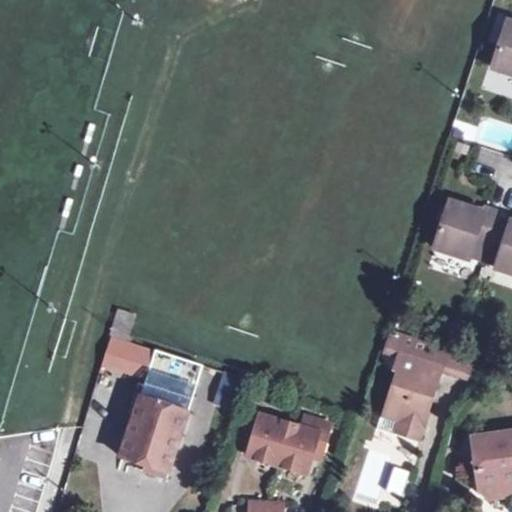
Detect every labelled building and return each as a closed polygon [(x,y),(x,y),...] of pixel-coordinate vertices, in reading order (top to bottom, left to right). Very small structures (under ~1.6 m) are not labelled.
[(511,23),(510,23),(495,68),(511,73),(511,23)] [(479,141),(511,148),(511,125),(485,118),(479,141)] [(511,215),(489,208),(486,215),(468,208),(454,203),(438,250),(471,261),(477,243),(503,252),(498,268),(511,273),(511,215)] [(113,339),(135,346),(137,340),(132,339),(138,317),(122,311),(113,339)] [(392,404),(401,421),(425,428),(443,372),(450,348),(409,334),(398,371),(402,373),(392,404)] [(113,339),(105,366),(151,380),(159,353),(135,346),(113,339)] [(480,383),(491,361),(450,348),(443,372),(480,383)] [(151,380),(144,401),(191,416),(206,367),(159,353),(151,380)] [(230,411),(239,377),(223,372),(213,406),(230,411)] [(191,416),(144,401),(126,459),(136,462),(132,475),(170,486),(191,416)] [(388,417),(401,421),(392,404),(388,417)] [(305,430),(263,418),(251,457),(287,467),(310,474),(316,456),(317,453),(324,455),(333,426),(309,419),(305,430)] [(421,441),(425,428),(401,421),(398,434),(421,441)] [(511,431),(477,438),(485,492),(493,499),(511,495),(511,431)]
